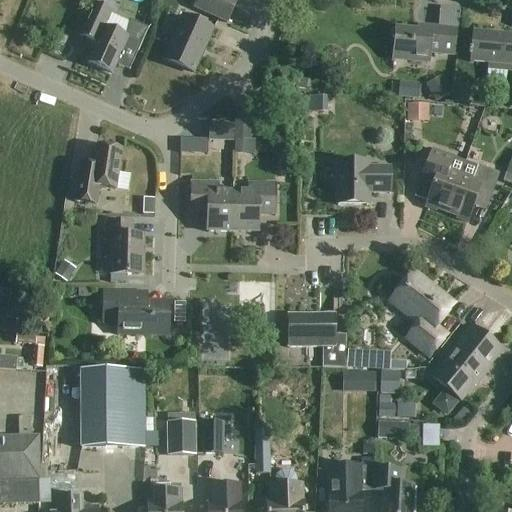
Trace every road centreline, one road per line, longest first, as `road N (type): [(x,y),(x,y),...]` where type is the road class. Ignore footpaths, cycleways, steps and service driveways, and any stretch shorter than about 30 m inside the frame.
road 1 (residential): [(511,303),(414,245),(323,244),(323,272)]
road 2 (residential): [(162,131),(244,66),(273,0)]
road 3 (residential): [(162,131),(0,66)]
road 4 (residential): [(464,511),(470,433),(511,381)]
road 5 (residential): [(168,268),(170,158),(162,131)]
